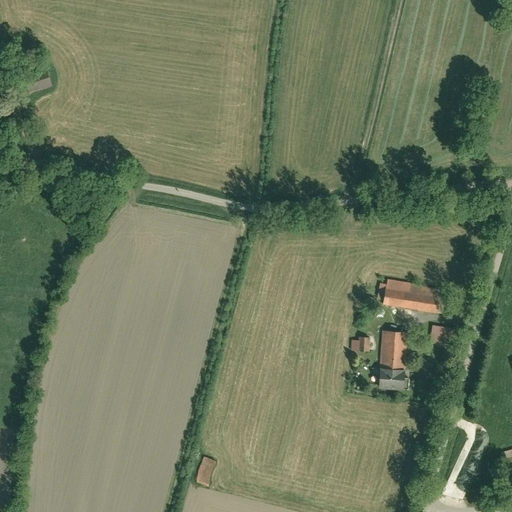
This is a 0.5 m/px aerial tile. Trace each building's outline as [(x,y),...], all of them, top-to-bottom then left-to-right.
[(386,300),(386,304),(438,312),(441,293),(412,289),(413,283),(390,279),(389,284),(386,300)] [(386,300),(389,284),(382,283),(379,299),(386,300)] [(432,343),(459,348),(463,329),(435,324),(432,343)] [(409,332),(383,331),(381,368),(407,370),(409,332)] [(360,350),(360,341),(352,341),(352,350),(360,350)] [(407,370),(381,368),(380,388),(405,389),(407,370)] [(511,449),(503,452),(505,458),(509,473),(511,472),(511,449)] [(211,485),(218,460),(204,456),(197,481),(211,485)]
